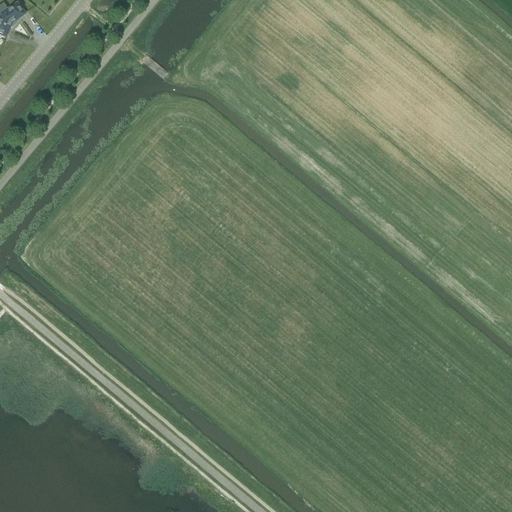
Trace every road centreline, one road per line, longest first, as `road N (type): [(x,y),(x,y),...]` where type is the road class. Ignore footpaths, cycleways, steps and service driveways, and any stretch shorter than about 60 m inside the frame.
road 1 (unknown): [(0,288),(271,511)]
road 2 (unknown): [(0,164),(137,0)]
road 3 (unclassified): [(0,100),(83,0)]
